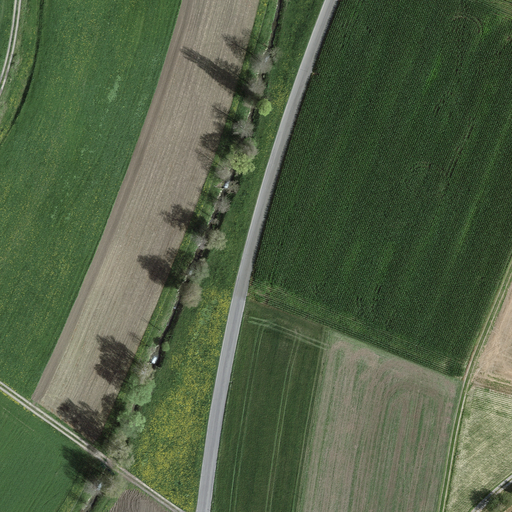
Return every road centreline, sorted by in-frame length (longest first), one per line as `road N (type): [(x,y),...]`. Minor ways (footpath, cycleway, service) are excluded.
road 1 (unclassified): [(203,511),(237,307),(331,0)]
road 2 (track): [(0,383),(177,511)]
